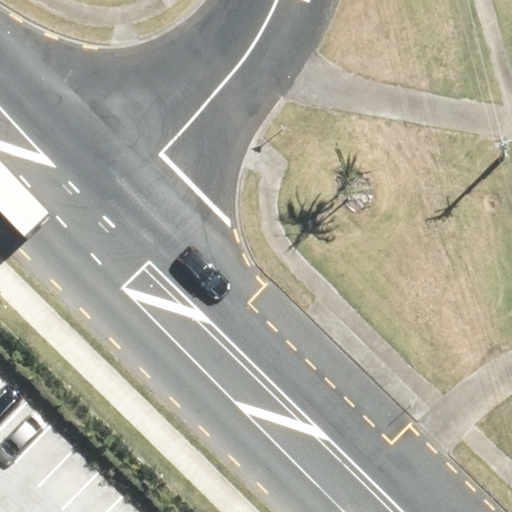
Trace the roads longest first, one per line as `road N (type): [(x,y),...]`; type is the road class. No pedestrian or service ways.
road 1 (secondary): [(401,511),(107,221)]
road 2 (residential): [(276,0),(258,42),(107,221)]
road 3 (secondary): [(107,221),(0,114)]
